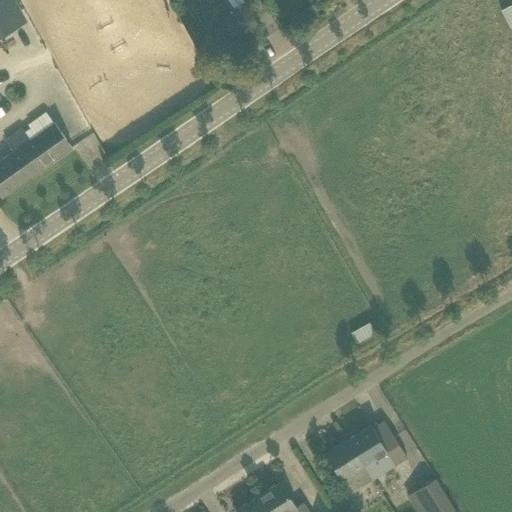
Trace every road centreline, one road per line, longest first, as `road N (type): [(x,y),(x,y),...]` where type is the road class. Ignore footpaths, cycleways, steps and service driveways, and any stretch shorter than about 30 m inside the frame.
road 1 (tertiary): [(0,260),(385,0)]
road 2 (unclassified): [(163,511),(511,295)]
